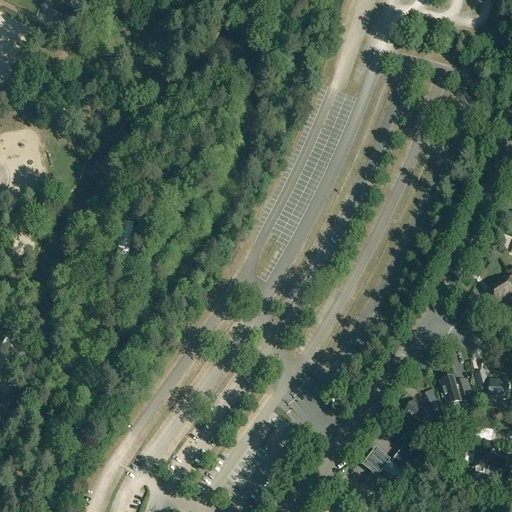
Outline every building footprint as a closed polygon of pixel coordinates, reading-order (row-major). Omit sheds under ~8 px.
[(121,222),(115,257),(127,259),(133,224),(121,222)] [(511,283),(511,270),(507,273),(510,277),(490,289),(492,291),(488,293),(495,306),(503,301),(503,302),(511,297),(511,285),(511,284),(511,283)] [(490,394),(490,398),(509,399),(510,384),(488,383),(485,371),(474,374),(480,395),(486,396),(486,394),(490,394)] [(464,375),(456,378),(453,379),(452,376),(443,379),(444,382),(440,383),(443,390),(440,391),(443,399),(445,398),(449,408),(460,404),(462,410),(474,406),(464,375)] [(22,401),(14,393),(3,406),(0,403),(0,432),(15,416),(11,413),(22,401)] [(410,405),(410,408),(403,416),(414,425),(415,423),(424,430),(430,423),(433,421),(437,428),(443,424),(437,413),(432,416),(431,415),(415,402),(413,402),(410,405)] [(506,457),(501,456),(501,455),(500,455),(499,456),(496,455),(496,454),(491,453),(491,454),(490,454),(491,447),(490,447),(493,432),(484,430),(473,439),(472,445),(471,450),(467,449),(464,465),(473,467),(473,468),(476,469),(475,474),(483,475),(484,470),(487,471),(487,468),(503,470),(504,468),(506,468),(508,460),(505,459),(506,457)] [(382,454),(375,448),(361,466),(369,473),(377,479),(391,460),(382,454)] [(416,451),(412,456),(404,450),(393,465),(390,463),(385,470),(387,472),(399,482),(396,486),(403,491),(412,479),(409,478),(425,458),(416,451)] [(429,496),(425,501),(434,508),(438,503),(429,496)]
